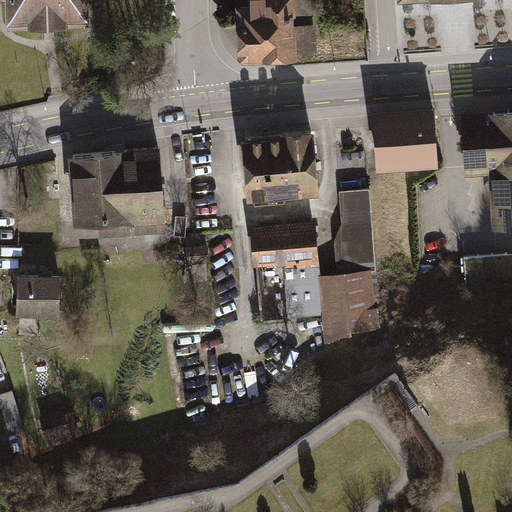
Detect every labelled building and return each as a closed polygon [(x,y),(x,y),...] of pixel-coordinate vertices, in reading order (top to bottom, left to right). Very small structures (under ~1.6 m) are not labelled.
[(6,0),(7,23),(91,19),(89,0),(6,0)] [(246,60),(296,58),(296,52),(317,51),(315,23),(314,0),(250,0),(251,7),(237,8),(239,51),(246,50),(246,60)] [(511,110),(454,115),(458,176),(482,174),(486,233),(511,231),(511,110)] [(370,167),(436,164),(433,114),(368,118),(370,167)] [(309,132),(230,137),(234,198),(249,197),(250,204),(291,201),(290,194),(313,193),(309,132)] [(165,235),(157,150),(61,159),(67,221),(97,218),(99,241),(165,235)] [(312,219),(245,227),(255,323),(324,315),(328,346),(384,340),(367,189),(334,193),(338,224),(331,240),(335,273),(318,275),(312,219)] [(202,244),(178,246),(179,268),(204,266),(202,244)] [(511,254),(452,258),(453,284),(511,280),(511,254)] [(57,277),(12,276),(11,314),(56,315),(57,277)] [(321,343),(301,328),(285,351),(305,365),(321,343)] [(10,391),(0,393),(0,421),(3,433),(21,427),(10,391)] [(67,408),(37,418),(46,446),(76,436),(67,408)]
